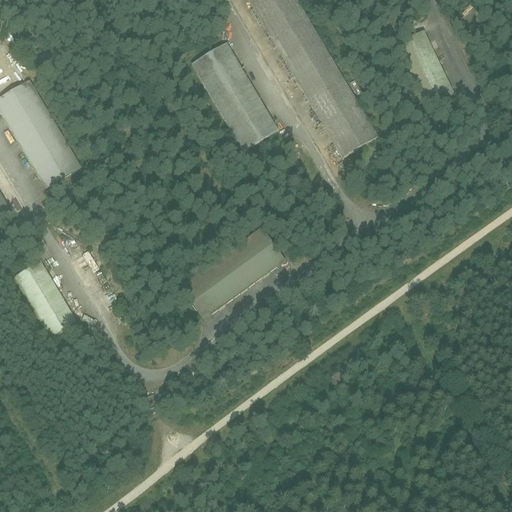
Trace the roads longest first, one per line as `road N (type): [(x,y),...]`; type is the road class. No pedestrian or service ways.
road 1 (track): [(105,511),(511,213)]
road 2 (track): [(403,293),(511,483)]
